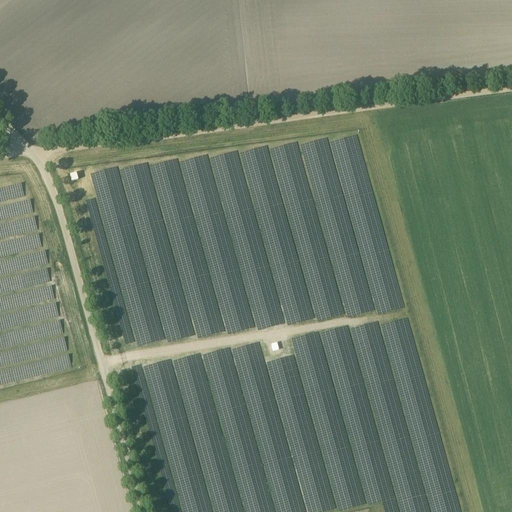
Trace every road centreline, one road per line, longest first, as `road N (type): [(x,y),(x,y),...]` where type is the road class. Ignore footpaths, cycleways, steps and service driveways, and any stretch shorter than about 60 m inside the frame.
road 1 (track): [(0,153),(511,86)]
road 2 (unclassified): [(144,511),(59,187),(0,115)]
